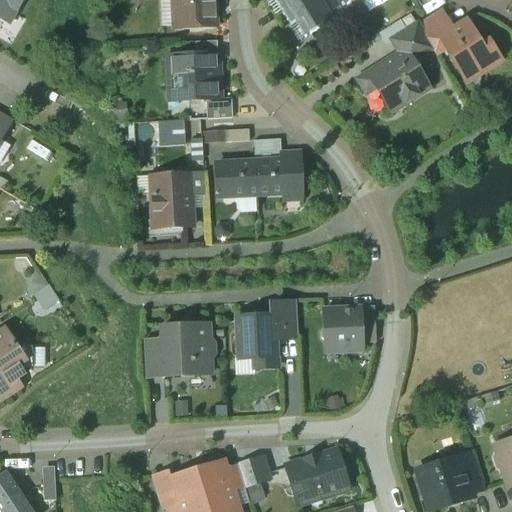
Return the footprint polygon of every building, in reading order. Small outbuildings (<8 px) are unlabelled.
[(0,0),(0,20),(8,25),(22,0),(0,0)] [(171,0),(173,30),(215,28),(213,0),(171,0)] [(272,0),(290,27),(300,21),(309,36),(333,21),(319,0),(272,0)] [(319,0),(328,14),(339,7),(334,0),(319,0)] [(439,11),(416,26),(432,51),(435,56),(445,49),(439,40),(452,32),(439,11)] [(465,23),(452,32),(439,40),(445,49),(462,76),(472,70),(484,72),(499,62),(488,44),(481,48),(465,23)] [(416,26),(390,42),(399,55),(413,47),(420,59),(432,51),(416,26)] [(216,43),(194,44),(195,56),(217,55),(216,43)] [(399,55),(358,81),(365,94),(374,88),(386,106),(400,97),(404,104),(427,89),(412,65),(421,59),(420,59),(413,47),(399,55)] [(195,56),(167,57),(169,95),(183,94),(183,97),(189,102),(205,101),(219,101),(219,100),(217,55),(195,56)] [(219,101),(205,101),(206,121),(232,119),(231,100),(219,100),(219,101)] [(191,143),(190,120),(165,121),(167,144),(191,143)] [(248,131),(224,132),(225,144),(248,143),(248,131)] [(279,141),(253,143),(254,164),(284,162),(280,159),(279,141)] [(284,162),(254,164),(256,196),(299,194),(297,162),(284,162)] [(254,164),(215,166),(217,198),(256,196),(254,164)] [(201,174),(189,175),(190,198),(203,197),(201,174)] [(189,175),(154,177),(155,195),(151,195),(153,231),(191,229),(190,198),(189,175)] [(295,304),(271,305),(272,318),(274,318),(275,340),(297,339),(295,304)] [(359,310),(322,312),(323,330),(319,334),(320,340),(324,344),(324,348),(339,347),(339,353),(361,352),(359,317),(359,310)] [(371,317),(359,317),(360,344),(372,343),(371,317)] [(272,318),(235,319),(237,361),(252,360),(253,370),(276,369),(275,340),(274,318),(272,318)] [(207,326),(161,329),(161,342),(163,368),(164,378),(210,376),(209,359),(212,356),(211,345),(208,342),(207,326)] [(0,390),(15,381),(31,370),(31,348),(14,348),(3,331),(0,333),(0,390)] [(161,342),(143,343),(145,379),(164,378),(163,368),(161,342)] [(15,381),(0,390),(0,402),(1,404),(21,391),(15,381)] [(511,441),(510,442),(507,452),(496,455),(496,457),(494,460),(497,469),(501,470),(506,487),(511,485),(511,441)] [(335,453),(318,458),(318,456),(302,461),(303,463),(285,469),(295,501),(307,497),(311,489),(327,497),(347,491),(335,453)] [(261,459),(236,467),(243,490),(268,482),(261,459)] [(459,459),(431,467),(433,474),(418,479),(427,511),(431,511),(472,500),(471,497),(461,463),(459,459)] [(473,459),(461,463),(471,497),(484,493),(473,459)] [(223,464),(196,472),(208,511),(237,511),(232,493),(225,470),(223,464)] [(236,467),(225,470),(232,493),(243,490),(236,467)] [(53,469),(41,469),(43,503),(55,503),(53,469)] [(168,472),(152,477),(162,511),(166,510),(177,507),(169,480),(170,480),(168,472)] [(170,480),(169,480),(177,507),(166,510),(166,511),(208,511),(196,472),(170,480)] [(30,511),(7,476),(3,475),(0,476),(0,511),(30,511)]
